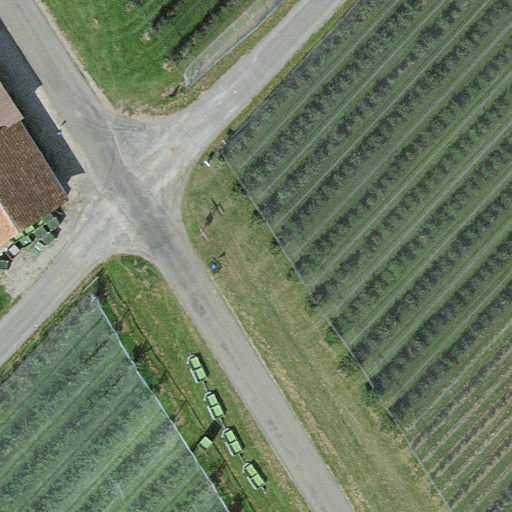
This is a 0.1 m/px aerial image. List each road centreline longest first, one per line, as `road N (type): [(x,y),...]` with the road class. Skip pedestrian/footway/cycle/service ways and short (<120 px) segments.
road 1 (track): [(333,511),(139,198)]
road 2 (track): [(139,198),(325,0)]
road 3 (track): [(139,198),(14,0)]
road 4 (unclassified): [(139,198),(0,347)]
